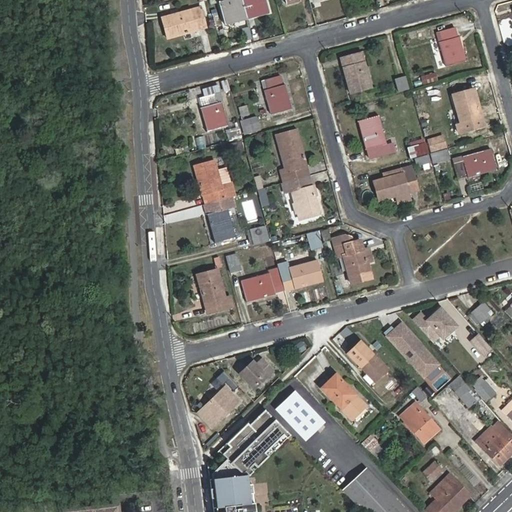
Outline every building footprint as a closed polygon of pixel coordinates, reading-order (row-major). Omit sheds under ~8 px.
[(226,24),(247,18),(241,0),(227,0),(220,2),(226,24)] [(265,0),(241,0),(247,18),(269,12),(265,0)] [(162,17),(167,39),(207,28),(201,7),(162,17)] [(455,27),(440,31),(442,41),(439,42),(446,66),(465,61),(455,27)] [(371,87),(364,63),(365,62),(362,53),(344,58),(347,67),(345,68),(352,92),(371,87)] [(420,78),(422,85),(437,80),(435,73),(420,78)] [(265,90),(272,114),(290,108),(281,75),(266,80),(268,89),(265,90)] [(397,91),(409,90),(407,76),(396,77),(397,91)] [(203,88),(205,96),(219,92),(217,85),(203,88)] [(483,128),(473,89),(453,94),(457,112),(460,123),(455,124),(458,134),(483,128)] [(200,98),(202,107),(201,108),(207,131),(227,125),(220,102),(223,101),(220,92),(219,92),(205,96),(200,98)] [(241,117),(250,115),(247,104),(238,107),(241,117)] [(371,158),(389,153),(379,115),(360,120),(368,149),(369,149),(371,158)] [(241,120),(245,134),(261,129),(257,116),(241,120)] [(229,140),(242,138),(240,127),(228,128),(229,140)] [(285,173),(287,182),(309,176),(296,128),(275,134),(286,173),(285,173)] [(198,149),(205,147),(203,136),(196,138),(198,149)] [(441,138),(427,143),(430,153),(444,149),(441,138)] [(426,143),(410,147),(412,157),(428,152),(426,143)] [(451,158),(448,149),(431,154),(433,163),(451,158)] [(463,157),(464,160),(454,163),(458,178),(468,175),(469,176),(496,168),(491,149),(463,157)] [(430,162),(428,154),(415,158),(418,165),(430,162)] [(206,204),(226,199),(232,197),(229,187),(224,188),(216,159),(195,164),(206,204)] [(379,201),(397,196),(399,203),(411,200),(408,191),(417,188),(412,168),(385,175),(385,178),(374,181),(379,201)] [(261,175),(254,176),(258,189),(264,188),(261,175)] [(319,213),(309,176),(287,182),(286,182),(289,193),(293,192),(300,219),(319,213)] [(266,188),(259,190),(262,206),(269,205),(266,188)] [(238,205),(236,196),(232,197),(226,199),(228,208),(238,205)] [(226,199),(206,204),(216,242),(236,236),(228,208),(226,199)] [(254,245),(271,240),(266,225),(250,229),(254,245)] [(324,241),(331,239),(327,229),(321,231),(324,241)] [(312,250),(323,247),(318,232),(308,234),(312,250)] [(335,247),(338,257),(343,255),(352,283),(373,278),(368,262),(373,261),(369,247),(364,249),(361,240),(335,247)] [(237,253),(227,256),(231,272),(241,269),(237,253)] [(288,262),(278,265),(279,268),(285,291),(324,280),(318,260),(290,267),(288,262)] [(247,301),(285,291),(279,268),(269,270),(271,274),(242,282),(247,301)] [(231,296),(226,297),(218,269),(197,274),(208,314),(234,307),(231,296)] [(494,314),(485,303),(473,313),(482,324),(494,314)] [(424,318),(421,315),(414,322),(432,343),(440,336),(443,340),(457,327),(441,309),(431,318),(428,322),(424,318)] [(393,327),(385,333),(425,378),(440,365),(403,324),(396,330),(393,327)] [(483,356),(490,350),(477,336),(470,343),(483,356)] [(350,352),(376,380),(387,370),(360,342),(350,352)] [(374,382),(376,380),(350,352),(348,354),(374,382)] [(253,368),(250,365),(241,373),(254,387),(272,370),(262,360),(256,365),(253,368)] [(367,408),(336,376),(322,390),(353,421),(367,408)] [(405,388),(393,377),(384,386),(395,397),(405,388)] [(451,386),(468,407),(477,399),(460,378),(451,386)] [(483,380),(475,388),(486,400),(494,393),(483,380)] [(427,396),(418,385),(412,391),(421,401),(427,396)] [(239,402),(226,388),(198,415),(212,428),(239,402)] [(324,424),(294,392),(274,411),(305,442),(324,424)] [(439,429),(416,402),(399,416),(424,442),(439,429)] [(503,410),(508,414),(510,412),(511,410),(511,404),(510,402),(503,410)] [(250,483),(252,483),(294,441),(265,411),(249,426),(247,424),(219,451),(227,459),(212,474),(215,489),(212,490),(215,509),(218,508),(219,511),(257,511),(255,492),(251,492),(250,483)] [(492,432),(479,444),(499,465),(511,452),(511,434),(499,421),(490,429),(492,432)] [(490,429),(477,442),(479,444),(492,432),(490,429)] [(371,433),(361,443),(370,451),(379,441),(371,433)] [(444,467),(435,458),(421,472),(430,481),(444,467)] [(346,494),(369,472),(365,467),(342,489),(346,494)] [(389,511),(399,503),(369,472),(346,494),(363,511),(389,511)] [(446,480),(444,478),(429,493),(435,499),(425,509),(427,511),(451,511),(469,495),(451,476),(446,480)] [(408,511),(399,503),(389,511),(408,511)]
